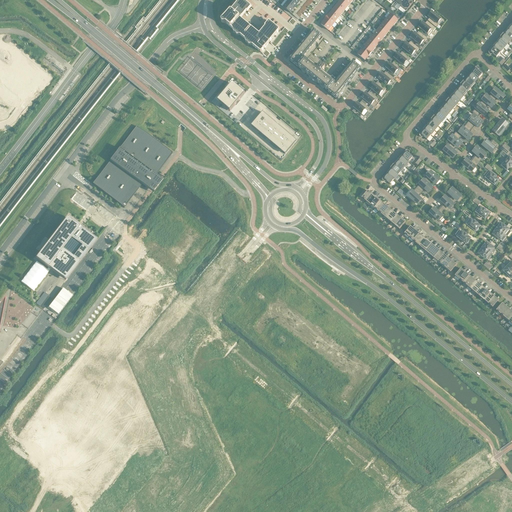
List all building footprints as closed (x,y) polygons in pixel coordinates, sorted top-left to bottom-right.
[(238,0),(231,10),(222,21),(260,52),(261,52),(262,52),(267,46),(279,30),(271,23),(259,36),(238,19),(239,17),(249,5),(242,0),(238,0)] [(288,0),(287,3),(294,9),(297,5),(291,0),(288,0)] [(405,0),(400,7),(406,11),(413,3),(411,1),(411,0),(405,0)] [(340,1),(337,5),(345,11),(348,7),(340,1)] [(294,9),(287,3),(283,7),(290,13),(294,9)] [(337,5),(334,9),(341,15),(345,11),(337,5)] [(334,9),(331,13),(338,19),(341,15),(334,9)] [(430,18),(428,21),(436,28),(439,24),(438,24),(441,19),(432,11),(428,16),(430,18)] [(331,13),(327,16),(335,22),(338,19),(331,13)] [(390,15),(387,19),(394,25),(398,21),(394,18),(392,16),(391,15),(390,15)] [(324,20),(332,26),(335,22),(327,16),(327,17),(324,20)] [(387,19),(384,23),(391,29),(394,25),(387,19)] [(332,26),(324,20),(321,25),(328,31),(332,26)] [(423,22),(419,27),(428,35),(432,31),(433,31),(435,29),(427,22),(425,24),(423,22)] [(384,23),(380,27),(388,33),(391,29),(384,23)] [(380,27),(377,31),(384,37),(388,33),(380,27)] [(317,81),(317,82),(328,91),(327,91),(336,98),(360,69),(351,61),(335,82),(324,73),(323,74),(322,73),(328,65),(324,62),(317,70),(316,68),(317,67),(306,59),(323,38),(314,31),(290,60),(298,67),(310,76),(310,75),(317,81)] [(377,31),(374,35),(381,41),(384,37),(377,31)] [(414,32),(410,37),(420,45),(424,41),(425,41),(427,39),(419,32),(417,34),(414,32)] [(504,34),(500,38),(507,44),(511,40),(504,34)] [(374,35),(371,39),(378,45),(381,41),(374,35)] [(500,38),(496,43),(504,49),(507,44),(500,38)] [(371,39),(367,43),(375,49),(378,45),(371,39)] [(406,42),(402,47),(412,55),(415,51),(416,51),(419,49),(410,42),(408,44),(406,42)] [(367,43),(364,46),(372,52),(375,49),(367,43)] [(500,53),(504,49),(496,43),(493,47),(500,53)] [(364,46),(361,50),(368,56),(369,56),(372,53),(371,53),(372,52),(364,46)] [(493,47),(489,52),(488,52),(488,53),(489,54),(489,55),(490,55),(491,55),(492,55),(492,54),(496,58),(500,53),(493,47)] [(368,56),(361,50),(358,55),(365,61),(368,56)] [(393,58),(402,66),(406,61),(407,62),(409,59),(401,52),(399,55),(397,53),(395,55),(394,55),(392,57),(393,58)] [(389,62),(385,68),(394,75),(398,70),(397,68),(399,66),(394,62),(392,64),(389,62)] [(482,74),(479,71),(479,70),(479,69),(479,68),(478,68),(478,67),(477,67),(476,67),(476,68),(475,68),(471,73),(478,79),(482,74)] [(381,72),(377,78),(387,86),(391,81),(392,82),(394,79),(385,72),(384,74),(381,72)] [(471,73),(468,77),(475,83),(478,79),(471,73)] [(468,77),(464,81),(471,88),(475,83),(468,77)] [(468,92),(471,88),(464,81),(460,86),(468,92)] [(373,83),(369,87),(379,95),(382,91),(383,92),(386,89),(382,86),(380,88),(373,83)] [(233,84),(218,101),(230,112),(245,94),(233,84)] [(460,86),(457,90),(464,96),(468,92),(460,86)] [(489,98),(494,102),(497,98),(501,101),(504,97),(495,89),(495,90),(494,89),(491,92),(492,93),(492,94),(489,98)] [(457,90),(453,94),(460,100),(464,96),(457,90)] [(365,92),(361,97),(371,105),(375,101),(374,100),(376,98),(371,93),(369,96),(365,92)] [(453,94),(449,99),(456,105),(460,100),(453,94)] [(494,102),(489,98),(486,96),(479,104),(485,108),(488,105),(491,108),(495,103),(494,102)] [(449,99),(446,103),(453,109),(456,105),(449,99)] [(357,103),(353,107),(362,114),(365,110),(366,110),(369,108),(361,102),(359,104),(357,103)] [(446,103),(442,108),(449,114),(453,109),(446,103)] [(485,108),(479,104),(472,112),(477,117),(481,113),(484,116),(488,111),(485,108)] [(446,118),(449,114),(442,108),(438,112),(446,118)] [(442,122),(446,118),(438,112),(435,116),(442,122)] [(263,113),(251,126),(257,131),(285,155),(297,141),(269,118),(263,113)] [(438,127),(442,122),(435,116),(431,121),(438,127)] [(467,124),(471,129),(475,125),(478,128),(482,123),(473,116),(469,120),(470,121),(467,124)] [(499,136),(510,123),(506,119),(504,121),(502,120),(492,131),(499,136)] [(435,131),(438,127),(431,121),(427,125),(435,131)] [(471,129),(467,124),(463,128),(459,133),(468,140),(472,135),(468,132),(471,129)] [(431,135),(435,131),(427,125),(424,129),(431,135)] [(110,161),(92,184),(124,208),(142,185),(148,189),(151,191),(152,193),(153,193),(162,181),(160,179),(155,176),(172,154),(136,126),(119,149),(119,148),(110,160),(110,161)] [(424,129),(420,134),(419,135),(419,136),(420,137),(421,138),(422,138),(423,137),(427,140),(431,135),(424,129)] [(451,143),(456,147),(457,148),(461,143),(458,140),(461,136),(456,132),(449,141),(451,143)] [(493,140),(490,144),(486,141),(482,146),(491,153),(492,152),(493,153),(496,150),(495,149),(499,144),(493,140)] [(456,147),(451,143),(448,146),(447,147),(446,146),(443,149),(445,150),(444,151),(453,158),(457,154),(453,151),(456,147)] [(473,159),(478,163),(482,159),(482,160),(486,155),(477,147),(473,152),(477,155),(473,159)] [(413,157),(409,154),(409,153),(409,152),(409,151),(408,151),(407,151),(406,151),(405,151),(401,156),(409,162),(413,157)] [(401,156),(398,160),(405,166),(409,162),(401,156)] [(502,166),(503,167),(505,168),(506,169),(507,170),(509,167),(510,168),(511,165),(511,164),(511,163),(511,159),(509,157),(507,160),(506,159),(503,163),(504,163),(502,166)] [(478,163),(473,159),(470,163),(467,160),(463,164),(472,172),(475,167),(478,163)] [(398,160),(394,165),(401,171),(405,166),(398,160)] [(394,165),(390,169),(398,175),(401,171),(394,165)] [(390,169),(387,174),(394,180),(398,175),(390,169)] [(494,185),(495,184),(496,183),(497,182),(498,181),(499,180),(496,178),(496,177),(493,174),(493,175),(490,173),(487,171),(484,176),(486,178),(488,180),(488,181),(491,184),(492,183),(494,185)] [(424,180),(429,185),(432,181),(435,184),(440,180),(431,172),(430,173),(429,172),(426,175),(428,176),(427,176),(427,177),(424,180)] [(387,174),(383,178),(386,181),(390,184),(394,180),(387,174)] [(416,188),(421,193),(425,189),(428,192),(432,188),(429,185),(424,180),(423,181),(422,180),(419,183),(420,184),(420,185),(416,188)] [(421,193),(416,188),(413,192),(409,196),(417,204),(421,200),(418,196),(421,193)] [(449,200),(453,204),(457,201),(459,203),(463,199),(458,194),(459,193),(456,190),(455,191),(452,189),(448,193),(452,197),(449,200)] [(366,202),(372,194),(368,191),(366,193),(363,191),(359,196),(366,202)] [(366,202),(370,205),(376,198),(372,194),(366,202)] [(441,208),(446,213),(449,209),(450,208),(451,209),(454,207),(453,205),(454,205),(453,204),(449,200),(445,197),(441,201),(444,204),(441,208)] [(370,205),(374,209),(380,201),(376,198),(370,205)] [(374,209),(378,212),(384,205),(380,201),(374,209)] [(378,212),(383,216),(389,208),(384,205),(378,212)] [(487,216),(488,215),(489,214),(486,212),(486,211),(483,208),(483,209),(480,207),(476,212),(479,214),(477,216),(481,219),(482,217),(485,219),(486,218),(487,216)] [(383,216),(387,219),(393,212),(389,208),(383,216)] [(446,213),(441,208),(438,212),(434,209),(430,213),(438,221),(439,220),(440,221),(443,218),(442,217),(443,216),(442,216),(446,213)] [(397,215),(393,212),(387,219),(391,223),(397,215)] [(401,219),(397,215),(391,223),(395,226),(401,219)] [(464,223),(467,225),(469,227),(469,228),(472,230),(473,229),(476,231),(477,230),(477,229),(478,228),(479,227),(480,226),(477,224),(477,223),(474,221),(473,222),(468,217),(464,223)] [(66,220),(36,259),(48,268),(50,269),(65,281),(97,240),(81,228),(79,227),(67,218),(66,220)] [(401,219),(395,226),(399,230),(405,222),(401,219)] [(496,229),(506,236),(507,236),(511,229),(511,226),(509,224),(507,227),(503,225),(501,224),(497,229),(496,228),(496,229)] [(409,238),(415,230),(410,227),(404,234),(409,238)] [(506,236),(496,229),(494,232),(493,234),(500,240),(503,241),(505,239),(505,238),(506,237),(506,236)] [(409,238),(413,241),(419,234),(415,230),(409,238)] [(469,241),(469,240),(470,239),(467,236),(468,235),(465,233),(464,234),(461,232),(459,230),(455,235),(457,237),(460,239),(459,240),(463,243),(464,242),(466,244),(467,242),(468,242),(469,241)] [(413,241),(417,244),(423,237),(419,234),(413,241)] [(427,241),(423,237),(417,244),(421,248),(427,241)] [(431,244),(427,241),(421,248),(425,251),(431,244)] [(494,254),(494,253),(496,250),(494,249),(494,248),(486,243),(485,245),(484,244),(482,248),(492,255),(493,255),(493,254),(494,254)] [(425,251),(429,255),(435,248),(431,244),(425,251)] [(440,251),(435,248),(429,255),(434,258),(440,251)] [(490,258),(492,255),(482,248),(478,253),(480,255),(483,258),(484,257),(486,259),(488,261),(489,260),(489,259),(490,259),(490,258)] [(434,258),(438,262),(444,255),(440,251),(434,258)] [(438,262),(442,265),(448,258),(444,255),(438,262)] [(452,261),(448,258),(442,265),(446,269),(452,261)] [(452,261),(446,269),(450,272),(456,265),(452,261)] [(36,262),(21,282),(33,291),(47,273),(50,269),(48,268),(47,270),(36,262)] [(511,270),(508,266),(506,269),(504,267),(502,270),(504,271),(507,274),(508,275),(508,276),(511,279),(511,278),(511,279),(511,278),(511,270)] [(459,280),(465,272),(461,269),(455,276),(459,280)] [(459,280),(463,283),(469,276),(465,272),(459,280)] [(463,283),(467,287),(473,279),(469,276),(463,283)] [(467,287),(471,290),(478,283),(473,279),(467,287)] [(471,290),(476,294),(482,286),(478,283),(471,290)] [(476,294),(480,297),(486,290),(482,286),(476,294)] [(63,289),(49,308),(58,315),(73,296),(64,290),(63,289)] [(480,297),(484,301),(490,293),(486,290),(480,297)] [(484,301),(488,304),(494,297),(490,293),(484,301)] [(494,297),(488,304),(492,308),(498,300),(494,297)] [(500,314),(506,307),(502,303),(496,311),(500,314)] [(500,314),(504,318),(511,311),(506,307),(500,314)]
